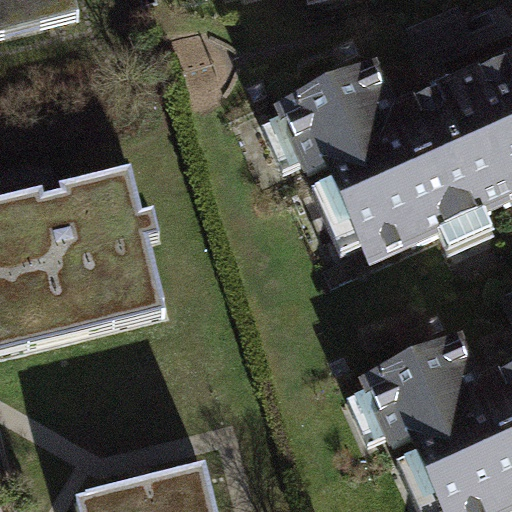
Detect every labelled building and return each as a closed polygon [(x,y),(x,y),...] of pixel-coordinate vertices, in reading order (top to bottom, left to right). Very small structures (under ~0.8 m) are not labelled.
[(0,0),(0,27),(78,8),(75,0),(0,0)] [(511,194),(511,58),(391,114),(367,62),(272,106),(348,270),(511,194)] [(0,344),(155,304),(118,164),(32,186),(0,194),(0,344)] [(481,511),(511,499),(511,356),(467,376),(446,328),(342,372),(401,511),(481,511)] [(70,490),(75,511),(208,511),(196,460),(70,490)]
